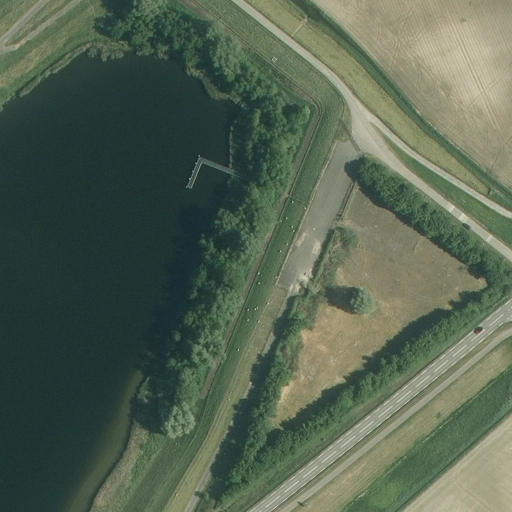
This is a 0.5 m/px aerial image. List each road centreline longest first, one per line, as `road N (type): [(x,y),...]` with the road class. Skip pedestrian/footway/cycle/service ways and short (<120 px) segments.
road 1 (unclassified): [(511,258),(394,165),(336,81),(235,0)]
road 2 (secondary): [(260,511),(511,307)]
road 3 (track): [(289,297),(188,511)]
road 4 (track): [(355,108),(511,216)]
